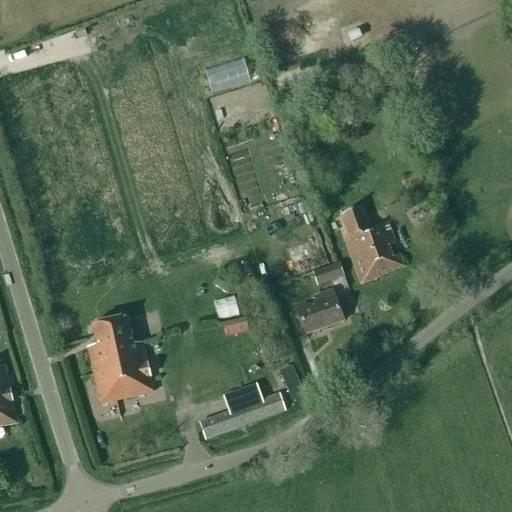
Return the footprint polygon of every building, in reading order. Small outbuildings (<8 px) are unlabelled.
[(418,173),(401,179),(406,192),(423,185),(418,173)] [(288,190),(291,199),(299,197),(296,188),(288,190)] [(347,234),(343,236),(361,285),(403,267),(387,223),(369,229),(362,209),(341,217),(347,234)] [(344,277),(338,263),(311,273),(317,287),(344,277)] [(315,298),(317,304),(298,311),(307,336),(344,322),(333,291),(315,298)] [(128,319),(93,327),(97,347),(88,349),(101,407),(111,404),(112,408),(118,407),(117,402),(154,394),(143,344),(134,346),(128,319)] [(0,429),(17,426),(11,390),(7,367),(0,367),(0,429)] [(229,414),(199,425),(205,442),(285,413),(279,396),(262,403),(229,414)]
